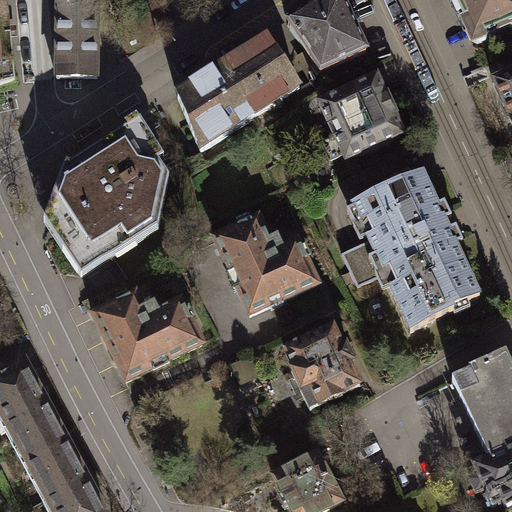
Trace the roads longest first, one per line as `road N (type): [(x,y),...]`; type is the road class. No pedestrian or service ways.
road 1 (residential): [(142,511),(0,229)]
road 2 (tertiary): [(511,248),(397,0)]
road 3 (residential): [(262,0),(45,141)]
road 4 (residential): [(45,141),(31,0)]
